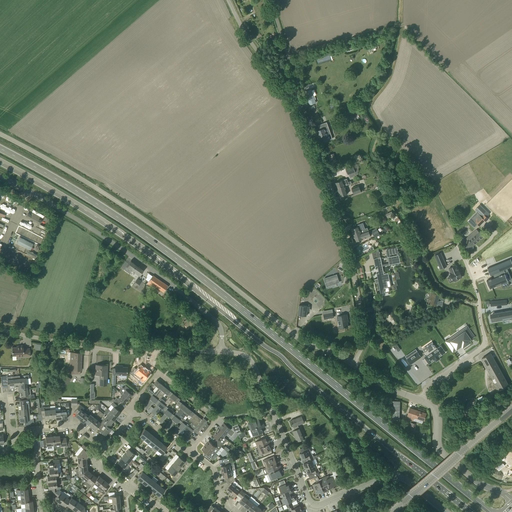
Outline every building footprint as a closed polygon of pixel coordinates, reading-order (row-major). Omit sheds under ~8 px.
[(316,58),(318,64),(332,60),(330,54),(316,58)] [(302,63),(296,64),(298,72),(304,70),(303,64),(302,63)] [(312,90),(305,92),(310,106),(316,104),(312,90)] [(343,123),(360,117),(358,112),(357,112),(355,108),(347,111),(348,115),(342,118),(343,123)] [(321,143),(333,139),(328,126),(331,126),(329,122),(320,125),(321,129),(317,130),(317,131),(316,131),(317,134),(318,134),(321,143)] [(334,153),(328,155),(331,163),(337,161),(334,153)] [(359,171),(356,164),(346,167),(349,177),(356,175),(359,171)] [(335,182),(337,188),(345,186),(352,183),(351,181),(347,182),(346,179),(343,180),(335,182)] [(363,190),(361,185),(352,188),(354,194),(363,190)] [(345,186),(337,188),(340,196),(347,194),(345,186)] [(482,216),(482,217),(484,220),(486,221),(488,219),(486,217),(488,215),(478,206),(475,210),(482,216)] [(41,216),(26,209),(24,215),(38,222),(41,216)] [(31,229),(33,224),(21,219),(19,224),(31,229)] [(351,229),(354,235),(361,233),(368,230),(367,227),(365,228),(363,223),(358,225),(359,226),(351,229)] [(21,233),(36,240),(38,234),(24,227),(21,233)] [(380,235),(376,227),(371,230),(375,238),(380,235)] [(477,229),(465,239),(462,237),(459,240),(468,250),(470,248),(471,249),(472,249),(473,249),(473,248),(473,247),(473,246),(483,237),(477,229)] [(354,235),(356,241),(363,239),(371,236),(368,230),(361,233),(354,235)] [(18,236),(15,243),(31,250),(34,243),(18,236)] [(446,266),(441,253),(435,255),(440,269),(446,266)] [(379,269),(380,272),(377,273),(378,278),(375,279),(375,283),(378,282),(381,293),(385,292),(385,290),(385,289),(384,288),(388,287),(386,281),(390,280),(388,272),(384,273),(382,266),(400,263),(399,255),(388,257),(389,263),(382,264),(381,257),(374,258),(375,266),(377,266),(378,269),(379,269)] [(495,277),(487,281),(490,288),(508,281),(507,281),(504,274),(505,274),(505,273),(504,274),(503,270),(511,266),(511,264),(510,259),(511,259),(510,259),(487,268),(488,269),(488,268),(491,275),(490,275),(493,274),(495,277)] [(144,269),(131,260),(124,269),(130,273),(132,271),(139,276),(144,269)] [(450,273),(451,276),(447,277),(450,283),(454,281),(455,281),(458,280),(458,279),(462,277),(458,269),(456,265),(449,268),(451,272),(450,273)] [(168,286),(152,275),(146,284),(152,289),(154,286),(163,292),(168,286)] [(136,288),(141,281),(138,278),(133,285),(136,288)] [(338,291),(336,283),(324,285),(326,293),(338,291)] [(307,306),(299,305),(298,315),(306,316),(307,306)] [(491,321),(496,320),(496,318),(511,317),(510,310),(493,312),(493,314),(490,314),(491,320),(491,321)] [(339,324),(335,325),(336,331),(338,332),(344,331),(344,328),(348,327),(346,319),(347,319),(347,314),(337,316),(339,324)] [(446,341),(453,351),(462,345),(463,346),(470,342),(469,340),(474,336),(469,329),(460,335),(458,333),(454,336),(446,341)] [(13,347),(13,348),(14,353),(14,356),(16,356),(16,357),(30,357),(30,350),(30,348),(25,348),(23,348),(23,345),(16,345),(17,347),(13,347)] [(425,364),(428,363),(429,364),(435,359),(436,361),(440,358),(439,357),(445,352),(441,346),(437,348),(435,345),(425,352),(427,355),(424,357),(425,358),(422,360),(425,364)] [(421,357),(417,352),(407,359),(411,364),(421,357)] [(70,374),(73,374),(79,374),(79,370),(81,370),(81,353),(74,353),(73,360),(70,359),(70,370),(70,374)] [(488,371),(487,371),(487,372),(487,377),(488,377),(489,384),(490,387),(492,390),(490,391),(493,397),(508,385),(491,353),(481,359),(488,371)] [(96,365),(95,375),(100,375),(99,385),(106,385),(107,365),(96,365)] [(115,374),(115,375),(119,375),(119,378),(126,378),(126,375),(127,375),(127,367),(120,367),(120,366),(115,366),(115,374)] [(139,379),(140,378),(143,381),(150,373),(147,370),(146,371),(141,367),(140,367),(139,366),(136,369),(137,371),(136,373),(134,375),(134,376),(137,379),(139,379)] [(419,374),(416,376),(411,368),(407,371),(415,384),(423,380),(419,374)] [(23,375),(23,378),(20,378),(20,386),(21,389),(27,389),(27,384),(31,384),(30,378),(29,378),(29,375),(23,375)] [(8,388),(14,387),(13,376),(7,377),(7,376),(1,377),(2,387),(8,387),(8,388)] [(59,383),(61,384),(65,387),(69,380),(70,380),(71,379),(70,379),(66,376),(64,378),(63,378),(59,383)] [(154,393),(149,389),(147,391),(152,395),(155,398),(164,387),(165,387),(165,386),(164,387),(157,380),(154,384),(158,388),(155,392),(154,393)] [(119,392),(122,394),(128,399),(132,395),(129,392),(131,390),(126,386),(124,388),(122,387),(119,392)] [(160,401),(163,404),(165,401),(161,398),(165,393),(169,396),(172,393),(165,387),(164,387),(155,398),(160,401)] [(30,395),(30,393),(30,388),(27,389),(21,389),(19,390),(20,396),(21,396),(21,399),(34,398),(34,395),(30,395)] [(169,396),(165,401),(163,404),(167,407),(173,399),(177,403),(179,401),(180,399),(172,393),(169,396)] [(118,406),(119,404),(121,401),(124,404),(128,399),(122,394),(118,398),(117,397),(114,400),(113,399),(112,401),(113,402),(118,406)] [(157,405),(160,401),(155,398),(152,395),(143,406),(146,409),(153,401),(157,405)] [(28,399),(19,400),(19,403),(18,403),(18,410),(29,409),(28,403),(29,403),(28,399)] [(168,408),(167,407),(163,404),(160,401),(157,405),(151,412),(154,415),(155,414),(161,408),(165,411),(167,409),(168,408)] [(174,415),(174,416),(178,418),(189,404),(187,406),(186,407),(179,401),(177,403),(176,404),(180,408),(174,415)] [(118,406),(113,402),(111,404),(114,406),(110,411),(117,416),(120,412),(120,411),(122,409),(118,406)] [(187,422),(183,418),(187,414),(189,415),(188,416),(191,418),(192,417),(194,413),(189,409),(191,406),(189,404),(178,418),(181,421),(182,422),(185,424),(187,422)] [(75,416),(79,419),(84,413),(82,411),(84,408),(80,405),(74,412),(76,414),(75,416)] [(50,418),(49,409),(49,406),(44,407),(41,407),(41,408),(41,411),(41,413),(44,413),(45,419),(50,418)] [(426,413),(410,408),(406,418),(413,420),(414,417),(424,421),(426,413)] [(165,411),(157,420),(161,423),(167,415),(171,419),(174,416),(174,415),(170,412),(167,409),(165,411)] [(110,411),(106,415),(113,420),(117,416),(110,411)] [(89,416),(84,413),(79,419),(83,423),(85,421),(89,416)] [(194,413),(192,417),(203,426),(203,425),(209,418),(205,415),(202,419),(194,413)] [(30,419),(30,415),(19,416),(20,422),(24,422),(24,425),(34,424),(33,419),(30,419)] [(85,421),(89,425),(94,418),(90,415),(89,416),(85,421)] [(102,420),(101,421),(108,427),(113,420),(106,415),(104,417),(103,417),(101,419),(102,420)] [(175,422),(179,425),(182,422),(181,421),(178,418),(174,416),(171,419),(165,426),(169,429),(175,422)] [(302,416),(291,420),(295,430),(293,431),(297,441),(303,439),(298,425),(304,422),(302,416)] [(203,426),(192,417),(191,418),(189,420),(197,426),(193,431),(196,433),(203,426)] [(100,423),(94,418),(89,425),(95,430),(97,427),(100,423)] [(250,429),(264,424),(262,421),(260,422),(259,418),(248,423),(248,424),(250,429)] [(101,421),(100,423),(97,427),(99,428),(98,430),(105,435),(110,428),(108,427),(101,421)] [(193,431),(185,424),(182,422),(179,425),(175,430),(179,433),(183,428),(190,434),(193,431)] [(231,428),(228,425),(224,422),(217,431),(216,431),(224,437),(227,433),(231,436),(235,432),(231,428)] [(264,424),(250,429),(248,430),(251,437),(263,432),(261,428),(265,427),(264,424)] [(144,439),(149,433),(145,429),(139,435),(144,439)] [(217,439),(215,441),(221,447),(224,444),(223,443),(226,439),(224,437),(216,431),(217,431),(213,436),(217,439)] [(154,436),(149,433),(144,439),(148,443),(154,436)] [(59,435),(52,436),(53,445),(60,444),(60,447),(67,446),(66,438),(60,438),(60,435),(59,435),(59,434),(59,435)] [(43,440),(43,447),(44,448),(47,448),(46,446),(53,445),(52,436),(45,437),(46,440),(43,440)] [(158,440),(154,436),(148,443),(153,446),(158,440)] [(255,442),(258,448),(271,443),(270,440),(267,441),(265,438),(255,442)] [(158,440),(153,446),(157,450),(162,443),(158,440)] [(205,445),(213,451),(216,454),(221,447),(215,441),(213,444),(209,441),(205,445)] [(157,450),(162,453),(162,454),(167,447),(162,443),(157,450)] [(271,443),(258,448),(261,455),(272,450),(270,447),(272,446),(271,443)] [(83,448),(77,456),(86,458),(90,454),(87,451),(89,449),(83,444),(81,447),(83,448)] [(209,456),(209,455),(213,451),(205,445),(202,450),(205,452),(209,456)] [(300,449),(301,453),(299,453),(301,458),(306,456),(307,459),(313,456),(310,449),(306,450),(305,447),(300,449)] [(125,453),(131,459),(137,452),(132,448),(130,450),(128,449),(125,453)] [(212,457),(209,455),(209,456),(205,452),(203,455),(210,460),(212,457)] [(131,459),(125,453),(121,458),(130,465),(134,461),(131,459)] [(305,467),(306,468),(314,465),(317,463),(315,459),(314,459),(316,458),(317,457),(317,456),(317,455),(313,456),(307,459),(308,461),(304,463),(304,464),(303,464),(303,465),(304,467),(305,468),(305,467)] [(77,456),(78,465),(87,464),(86,458),(77,456)] [(178,456),(175,461),(181,466),(185,461),(178,456)] [(266,467),(276,463),(279,462),(278,459),(276,460),(274,456),(263,460),(266,467)] [(118,462),(124,468),(126,470),(130,465),(121,458),(118,462)] [(59,459),(53,460),(53,463),(51,463),(48,464),(49,467),(47,468),(49,468),(49,470),(47,470),(48,470),(58,469),(57,463),(59,463),(59,459)] [(234,464),(233,460),(225,462),(226,466),(221,467),(222,472),(221,472),(231,470),(230,465),(234,464)] [(171,465),(178,471),(181,466),(175,461),(171,465)] [(266,467),(268,474),(282,469),(280,465),(277,467),(276,463),(266,467)] [(76,477),(78,476),(87,470),(87,464),(78,465),(79,469),(75,469),(76,477)] [(171,465),(167,470),(174,475),(178,471),(171,465)] [(316,469),(314,465),(306,468),(308,473),(313,471),(314,473),(320,471),(318,468),(316,469)] [(338,481),(339,481),(337,478),(335,475),(337,474),(338,475),(338,474),(335,467),(334,467),(333,467),(333,468),(333,471),(333,474),(329,476),(325,477),(330,487),(331,490),(334,488),(333,486),(337,485),(336,481),(338,481)] [(222,472),(222,473),(223,478),(225,477),(226,482),(234,478),(236,476),(235,469),(231,470),(221,472),(222,472)] [(283,471),(282,469),(268,474),(271,480),(282,476),(281,472),(283,471)] [(92,474),(87,470),(78,476),(82,479),(81,480),(85,483),(87,481),(86,481),(92,474)] [(141,482),(147,475),(142,472),(137,478),(141,482)] [(88,485),(90,487),(97,478),(92,474),(86,481),(87,481),(89,483),(88,485)] [(147,475),(141,482),(146,485),(151,479),(147,475)] [(99,476),(97,478),(90,487),(91,488),(93,486),(96,489),(103,479),(99,476)] [(325,477),(318,480),(324,493),(328,491),(327,488),(330,487),(325,477)] [(234,478),(226,482),(230,485),(226,490),(230,494),(229,494),(230,494),(236,486),(238,484),(238,483),(235,481),(236,480),(234,478)] [(103,479),(96,489),(101,492),(103,494),(108,488),(106,486),(108,483),(103,479)] [(150,489),(156,483),(151,479),(146,485),(150,489)] [(324,493),(318,480),(316,481),(316,483),(312,484),(316,494),(320,492),(321,494),(324,493)] [(52,488),(53,493),(59,489),(61,488),(61,487),(59,487),(57,487),(57,481),(48,482),(48,484),(47,484),(48,484),(48,488),(52,488)] [(160,486),(156,483),(150,489),(155,493),(160,486)] [(243,492),(242,490),(241,489),(243,487),(238,484),(236,486),(230,494),(234,497),(237,494),(239,496),(243,492)] [(279,487),(281,493),(292,488),(291,484),(286,486),(286,484),(279,487)] [(155,493),(159,496),(165,490),(160,486),(155,493)] [(281,493),(283,498),(290,495),(290,494),(294,492),(292,488),(281,493)] [(59,489),(53,493),(57,496),(55,499),(58,502),(57,503),(58,502),(60,503),(59,504),(65,496),(67,493),(64,492),(61,491),(59,489)] [(250,497),(246,494),(243,492),(239,496),(242,498),(239,501),(242,503),(241,505),(243,506),(249,499),(250,497)] [(66,505),(71,508),(76,501),(73,499),(76,495),(74,493),(73,495),(66,505)] [(65,507),(66,505),(73,495),(71,494),(68,498),(65,496),(59,504),(60,503),(61,504),(61,505),(62,504),(65,507)] [(291,497),(290,495),(283,498),(287,508),(288,508),(293,505),(292,501),(297,499),(295,495),(291,497)] [(249,499),(243,506),(245,508),(246,507),(248,509),(253,503),(249,499)] [(71,508),(76,511),(84,507),(76,501),(71,508)] [(253,503),(248,509),(251,511),(250,511),(249,511),(253,511),(258,506),(253,503)]
